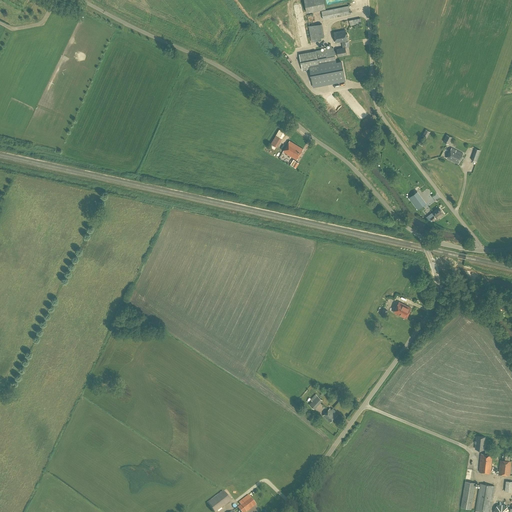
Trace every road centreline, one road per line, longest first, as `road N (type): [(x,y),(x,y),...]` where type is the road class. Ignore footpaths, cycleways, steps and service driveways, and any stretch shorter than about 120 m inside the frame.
road 1 (unclassified): [(426,239),(251,86),(82,0)]
road 2 (unclassified): [(280,511),(428,314),(436,279),(426,239)]
road 3 (unclassified): [(480,249),(385,122),(374,88),(368,0)]
